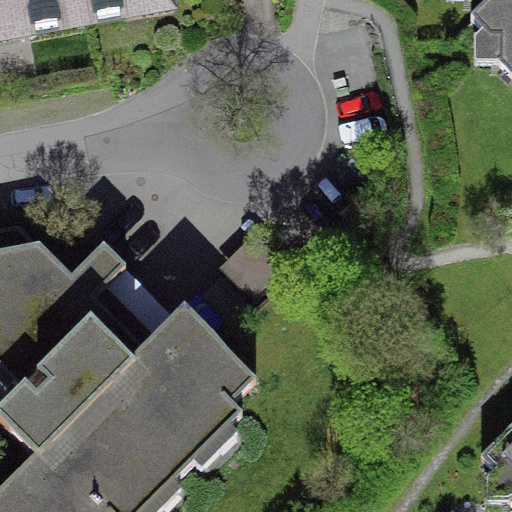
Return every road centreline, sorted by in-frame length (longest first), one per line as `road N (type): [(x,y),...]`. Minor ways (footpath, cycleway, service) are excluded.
road 1 (residential): [(287,85),(297,128),(273,163),(224,168),(170,145),(125,141)]
road 2 (residential): [(125,141),(178,111),(219,70),(253,66),(287,85)]
road 3 (residential): [(0,165),(125,141)]
